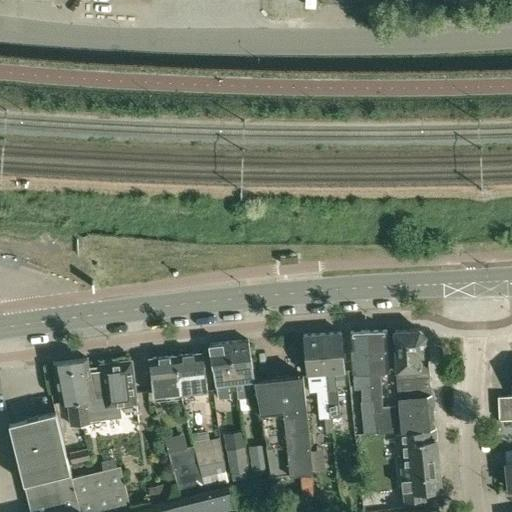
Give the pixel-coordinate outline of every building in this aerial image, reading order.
[(373,411),(374,420),(375,432),(400,430),(397,408),(397,404),(381,405),(379,368),(387,367),(385,327),(369,328),(371,390),(372,399),(373,411)] [(372,399),(371,390),(369,328),(350,329),(352,369),(354,369),(354,387),(362,387),(362,400),(372,399)] [(402,430),(434,427),(431,392),(429,371),(426,333),(418,328),(394,329),(397,369),(398,395),(399,408),(401,430),(402,430)] [(337,418),(336,400),(334,369),(343,368),(340,330),(322,331),(325,370),(323,370),(326,404),(329,403),(330,418),(337,418)] [(318,404),(326,404),(323,370),(325,370),(322,331),(303,332),(306,372),(316,371),(318,401),(318,404)] [(255,393),(253,377),(247,338),(229,340),(235,380),(241,379),(243,395),(255,393)] [(229,340),(210,343),(217,398),(230,397),(228,381),(235,380),(229,340)] [(176,353),(180,391),(207,388),(203,350),(176,353)] [(153,395),(180,391),(176,353),(149,357),(153,395)] [(87,357),(70,359),(81,422),(91,421),(91,418),(120,415),(119,404),(137,402),(131,359),(101,363),(102,369),(90,370),(87,357)] [(71,424),(81,422),(70,359),(53,361),(59,400),(67,399),(71,424)] [(309,468),(301,373),(278,375),(288,472),(309,470),(309,468)] [(267,475),(288,472),(278,375),(253,377),(267,475)] [(511,394),(496,395),(497,419),(511,418),(511,394)] [(122,466),(103,471),(74,478),(72,471),(56,411),(10,423),(26,483),(33,511),(117,511),(133,508),(122,466)] [(363,433),(375,432),(374,420),(362,421),(363,433)] [(400,457),(403,481),(385,483),(388,508),(405,506),(404,500),(424,499),(425,504),(441,503),(434,427),(402,430),(405,457),(400,457)] [(243,430),(225,432),(231,472),(248,470),(245,445),(243,430)] [(206,488),(203,478),(193,444),(169,451),(181,495),(206,488)] [(70,451),(72,462),(90,457),(88,447),(70,451)] [(301,476),(302,495),(314,494),(313,475),(301,476)] [(265,511),(259,487),(233,494),(230,483),(133,508),(117,511),(265,511)] [(148,486),(151,500),(167,496),(164,483),(148,486)]
